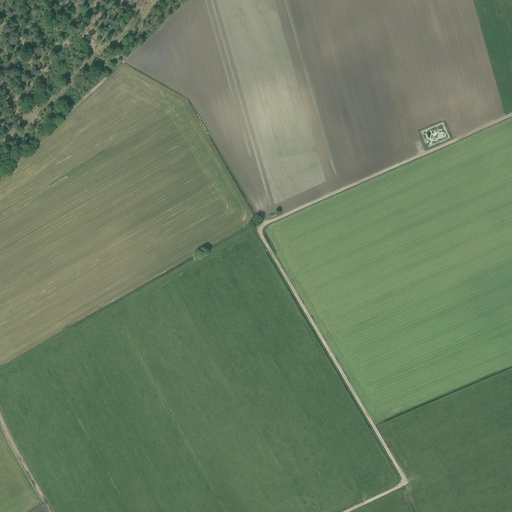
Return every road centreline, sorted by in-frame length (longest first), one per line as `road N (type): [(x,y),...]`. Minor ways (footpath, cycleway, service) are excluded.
road 1 (track): [(511,114),(266,222),(261,233),(402,477),(342,511)]
road 2 (track): [(103,64),(106,75),(57,123),(12,163),(0,163)]
